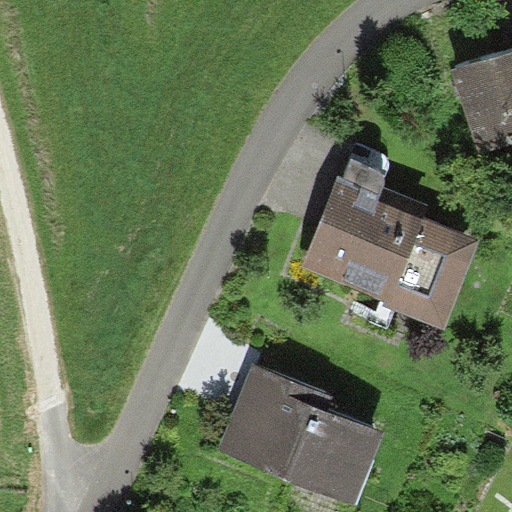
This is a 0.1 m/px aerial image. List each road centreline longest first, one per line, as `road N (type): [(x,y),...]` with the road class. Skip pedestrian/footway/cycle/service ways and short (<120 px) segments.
road 1 (residential): [(82,511),(294,89),(385,0)]
road 2 (track): [(0,162),(81,511)]
